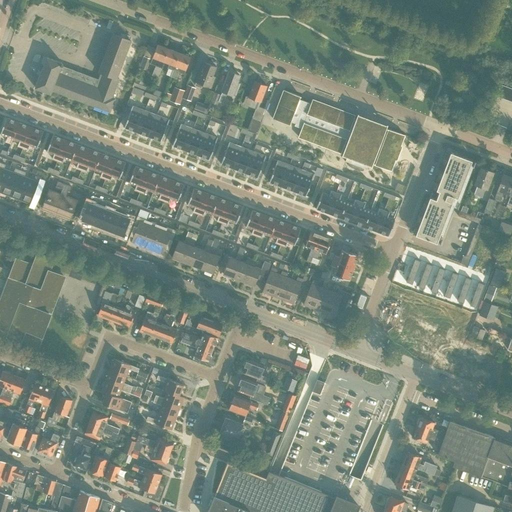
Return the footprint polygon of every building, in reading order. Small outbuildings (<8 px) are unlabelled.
[(131,41),(112,34),(98,72),(101,73),(98,80),(63,66),(63,65),(61,64),(62,63),(47,57),(35,87),(50,93),(52,90),(110,112),(115,98),(112,97),(119,79),(117,78),(131,41)] [(158,78),(164,61),(168,48),(157,44),(152,57),(153,57),(150,63),(156,65),(155,69),(154,69),(152,75),(158,78)] [(173,70),(179,52),(168,48),(164,61),(169,63),(168,68),(173,70)] [(191,57),(179,52),(173,70),(170,76),(176,78),(179,72),(184,74),(191,57)] [(151,59),(145,57),(140,67),(146,70),(151,59)] [(213,76),(216,66),(205,62),(201,71),(200,70),(196,82),(195,85),(200,87),(201,84),(211,88),(216,77),(213,76)] [(237,82),(239,75),(229,71),(224,85),(222,91),(221,95),(214,92),(210,103),(217,105),(219,101),(223,103),(227,93),(228,93),(232,95),(232,94),(236,95),(238,91),(240,83),(237,82)] [(147,83),(136,79),(134,85),(145,89),(147,83)] [(261,102),(267,85),(254,81),(248,97),(246,96),(243,104),(250,106),(253,99),(261,102)] [(511,88),(500,84),(496,96),(511,101),(511,88)] [(191,101),(196,88),(188,85),(183,98),(191,101)] [(154,86),(151,93),(160,96),(163,89),(154,86)] [(185,90),(175,87),(170,101),(180,104),(185,90)] [(299,95),(285,90),(274,118),(288,124),(290,121),(303,125),(299,136),(341,152),(342,151),(348,153),(345,161),(348,161),(347,164),(349,166),(352,167),(353,168),(355,168),(357,169),(359,170),(361,170),(364,170),(365,168),(367,169),(370,162),(376,164),(376,165),(390,170),(404,135),(389,129),(388,131),(370,125),(354,118),(355,116),(312,100),(311,103),(298,98),(299,95)] [(132,105),(124,127),(136,132),(145,109),(132,105)] [(260,121),(265,109),(258,106),(257,109),(256,109),(252,118),(260,121)] [(145,109),(136,132),(149,136),(157,114),(145,109)] [(157,114),(149,136),(161,141),(164,135),(170,119),(157,114)] [(7,116),(0,133),(0,134),(7,137),(5,141),(11,143),(12,139),(19,121),(7,116)] [(19,121),(12,139),(19,141),(17,145),(23,147),(31,125),(19,121)] [(180,123),(172,145),(185,150),(193,128),(180,123)] [(31,125),(23,147),(28,149),(30,145),(37,148),(44,130),(31,125)] [(193,128),(185,150),(197,154),(205,132),(193,128)] [(205,132),(197,154),(210,159),(218,137),(205,132)] [(53,133),(46,151),(53,154),(52,158),(57,160),(66,138),(53,133)] [(66,138),(57,160),(63,162),(64,158),(71,161),(78,143),(66,138)] [(229,141),(221,163),(233,168),(241,146),(229,141)] [(78,143),(71,161),(77,163),(76,167),(81,169),(90,147),(78,143)] [(241,146),(233,168),(245,172),(254,150),(241,146)] [(90,147),(81,169),(87,171),(88,167),(95,170),(102,152),(90,147)] [(254,150),(245,172),(258,177),(266,155),(254,150)] [(458,208),(476,162),(451,152),(452,152),(451,151),(436,190),(433,189),(415,235),(440,244),(454,207),(458,208)] [(102,152),(95,170),(102,172),(100,176),(105,178),(114,156),(102,152)] [(114,156),(105,178),(111,180),(112,176),(120,179),(126,161),(114,156)] [(274,167),(269,181),(281,186),(290,164),(277,159),(274,167)] [(0,191),(9,170),(3,168),(5,165),(0,162),(0,191)] [(135,164),(129,182),(136,185),(134,189),(140,191),(148,169),(135,164)] [(290,164),(281,186),(294,191),(302,168),(290,164)] [(302,168),(294,191),(306,195),(315,173),(302,168)] [(493,172),(481,168),(475,184),(477,185),(474,194),(482,197),(485,188),(487,189),(493,172)] [(11,195),(20,170),(15,169),(14,172),(9,170),(0,191),(11,195)] [(148,169),(140,191),(145,193),(147,189),(153,191),(160,174),(148,169)] [(21,199),(29,178),(24,176),(25,172),(20,170),(11,195),(21,199)] [(160,174),(153,191),(160,194),(158,198),(164,200),(172,178),(160,174)] [(503,192),(511,194),(511,190),(511,177),(503,175),(494,198),(500,200),(503,192)] [(34,180),(29,178),(21,199),(31,203),(41,178),(35,176),(34,180)] [(172,178),(164,200),(169,202),(171,198),(178,201),(185,183),(172,178)] [(404,186),(397,183),(395,189),(402,192),(404,186)] [(58,188),(46,184),(38,206),(50,210),(58,188)] [(194,186),(187,204),(194,207),(193,211),(198,213),(207,191),(194,186)] [(70,193),(58,188),(50,210),(62,215),(70,193)] [(207,191),(198,213),(204,215),(205,211),(212,213),(219,195),(207,191)] [(322,192),(316,209),(328,213),(335,193),(331,191),(329,195),(322,192)] [(82,197),(70,193),(62,215),(74,219),(82,197)] [(335,193),(328,213),(340,217),(340,218),(346,201),(339,199),(341,195),(340,194),(335,193)] [(219,195),(212,213),(218,216),(217,220),(222,222),(231,200),(219,195)] [(496,200),(489,198),(484,212),(490,214),(496,200)] [(92,223),(101,201),(96,199),(94,205),(89,202),(82,219),(92,223)] [(231,200),(222,222),(228,224),(229,220),(237,223),(244,205),(231,200)] [(346,201),(340,218),(352,222),(360,202),(355,200),(353,204),(346,201)] [(103,227),(109,210),(104,208),(106,203),(101,201),(92,223),(103,227)] [(360,202),(352,222),(364,226),(364,227),(370,210),(363,208),(365,204),(360,202)] [(113,231),(121,209),(116,207),(114,212),(109,210),(103,227),(113,231)] [(252,208),(245,226),(253,229),(251,233),(257,235),(265,213),(252,208)] [(126,211),(121,209),(113,231),(123,235),(130,218),(124,216),(126,211)] [(142,246),(150,224),(145,223),(146,219),(149,212),(140,209),(136,220),(139,221),(131,242),(142,246)] [(370,210),(364,227),(376,231),(377,231),(384,211),(379,209),(377,213),(370,210)] [(384,211),(377,231),(389,236),(394,222),(395,219),(387,217),(389,212),(384,211)] [(475,216),(460,211),(458,215),(478,223),(465,256),(463,255),(460,263),(467,266),(471,256),(483,225),(479,223),(481,219),(475,216)] [(265,213),(257,235),(262,237),(264,233),(270,235),(277,217),(265,213)] [(277,217),(270,235),(277,238),(275,242),(281,244),(289,222),(277,217)] [(474,224),(457,217),(446,248),(462,254),(474,224)] [(152,250),(160,228),(155,226),(156,223),(151,221),(150,225),(150,224),(142,246),(152,250)] [(289,222),(281,244),(286,246),(288,242),(295,245),(301,227),(302,227),(289,222)] [(165,230),(160,228),(152,250),(163,254),(172,229),(167,227),(165,230)] [(172,257),(182,261),(193,233),(188,231),(184,242),(178,240),(172,257)] [(311,263),(321,235),(311,231),(305,245),(311,248),(306,261),(311,263)] [(193,233),(182,261),(192,265),(199,248),(194,246),(198,235),(193,233)] [(331,239),(321,235),(311,263),(317,265),(319,260),(317,259),(320,251),(326,253),(331,239)] [(213,240),(202,269),(213,273),(219,256),(214,253),(216,248),(219,240),(214,238),(213,240)] [(199,248),(192,265),(202,269),(213,240),(208,239),(204,250),(199,248)] [(223,274),(234,277),(240,261),(242,255),(245,249),(240,247),(237,254),(235,259),(225,255),(221,265),(226,267),(223,274)] [(335,255),(333,260),(354,268),(358,255),(342,249),(339,256),(335,255)] [(37,253),(36,256),(33,264),(17,258),(5,289),(8,290),(0,311),(0,335),(36,349),(41,336),(39,335),(50,306),(52,307),(64,276),(46,269),(50,258),(37,253)] [(442,266),(407,253),(391,297),(425,310),(442,266)] [(240,261),(234,277),(244,281),(252,259),(247,257),(245,263),(240,261)] [(252,259),(244,281),(254,285),(257,278),(261,280),(265,272),(267,273),(271,263),(264,261),(261,269),(255,267),(257,261),(252,259)] [(354,268),(333,260),(331,265),(335,267),(333,274),(349,280),(354,268)] [(281,275),(280,274),(276,273),(277,269),(272,267),(262,292),(273,296),(281,275)] [(495,268),(490,283),(498,286),(504,271),(495,268)] [(283,300),(291,278),(286,276),(287,273),(282,271),(280,274),(281,275),(273,296),(283,300)] [(296,280),(291,278),(283,300),(293,303),(303,279),(297,277),(296,280)] [(319,310),(328,289),(327,289),(328,285),(323,283),(322,287),(317,285),(318,281),(313,279),(303,304),(319,310)] [(338,293),(337,293),(328,289),(319,310),(330,314),(338,293)] [(339,289),(337,293),(338,293),(330,314),(334,316),(337,309),(343,312),(350,294),(339,289)] [(105,317),(109,319),(114,305),(113,305),(117,295),(106,291),(98,314),(99,315),(100,316),(103,318),(105,317)] [(145,296),(139,294),(135,305),(141,308),(145,296)] [(161,307),(163,300),(147,295),(145,301),(161,307)] [(173,304),(163,300),(161,307),(171,310),(173,304)] [(498,306),(490,303),(483,301),(479,310),(478,314),(493,320),(498,306)] [(127,304),(124,309),(125,309),(120,323),(122,324),(122,325),(126,326),(127,326),(129,326),(131,321),(132,322),(136,310),(132,309),(133,306),(127,304)] [(114,305),(109,319),(110,319),(111,321),(114,322),(116,321),(120,323),(125,309),(124,309),(119,307),(114,305)] [(150,334),(156,321),(159,313),(158,313),(160,309),(155,308),(153,313),(147,311),(145,316),(139,330),(150,334)] [(183,323),(187,313),(181,311),(177,321),(183,323)] [(223,323),(201,315),(197,328),(202,330),(204,329),(218,335),(223,323)] [(156,321),(150,334),(161,339),(169,317),(167,316),(166,318),(164,317),(162,323),(156,321)] [(169,317),(161,339),(172,343),(177,329),(171,326),(173,321),(170,320),(171,317),(169,317)] [(451,337),(408,320),(397,351),(440,367),(440,366),(488,384),(499,355),(479,347),(474,359),(447,348),(451,337)] [(481,340),(486,330),(474,325),(470,335),(481,340)] [(183,338),(213,349),(215,344),(216,343),(217,341),(217,339),(217,338),(203,332),(200,338),(185,333),(183,338)] [(211,354),(213,349),(183,338),(182,338),(180,342),(197,348),(194,355),(192,359),(199,361),(200,358),(208,360),(209,359),(210,358),(211,356),(211,354)] [(110,369),(126,375),(129,368),(138,372),(139,368),(130,365),(114,358),(110,369)] [(266,384),(269,378),(260,374),(264,366),(247,359),(247,361),(245,362),(244,364),(245,366),(244,368),(245,368),(244,373),(257,378),(256,380),(266,384)] [(106,380),(131,389),(132,386),(123,382),(126,375),(110,369),(106,380)] [(0,401),(3,403),(14,375),(2,370),(0,376),(0,385),(3,387),(0,395),(0,401)] [(25,379),(14,375),(3,403),(9,405),(14,391),(20,393),(25,379)] [(162,389),(167,391),(179,395),(183,384),(167,378),(158,375),(156,379),(165,382),(162,389)] [(239,386),(237,390),(251,395),(250,397),(266,403),(269,397),(263,395),(266,386),(241,376),(240,378),(238,379),(237,381),(238,383),(238,385),(239,386)] [(299,379),(290,376),(286,387),(295,391),(299,379)] [(102,391),(106,393),(106,392),(118,397),(118,396),(121,390),(129,393),(131,389),(106,380),(102,391)] [(35,399),(39,400),(44,386),(35,383),(29,399),(28,399),(24,411),(29,413),(31,407),(32,407),(35,399)] [(44,386),(39,400),(43,402),(40,410),(38,416),(43,418),(48,406),(54,390),(44,386)] [(154,398),(180,408),(184,397),(179,395),(167,391),(164,398),(156,395),(154,398)] [(106,392),(106,393),(102,403),(119,409),(127,413),(129,409),(131,401),(123,398),(118,396),(118,397),(106,392)] [(296,395),(288,393),(282,409),(289,412),(296,395)] [(66,415),(72,400),(60,395),(54,411),(55,411),(52,418),(58,420),(60,413),(66,415)] [(256,409),(258,405),(250,402),(251,401),(234,395),(231,402),(230,402),(229,406),(229,407),(229,409),(245,415),(249,406),(256,409)] [(159,412),(176,418),(180,408),(154,398),(153,402),(162,405),(159,412)] [(0,419),(0,436),(1,437),(6,422),(9,416),(11,417),(14,410),(6,407),(3,414),(4,414),(2,420),(0,419)] [(289,413),(283,410),(276,428),(282,430),(289,413)] [(89,422),(116,433),(118,428),(114,427),(107,424),(107,425),(105,424),(108,417),(93,411),(89,422)] [(171,429),(176,418),(159,412),(156,419),(148,416),(146,420),(155,423),(171,429)] [(130,419),(112,413),(110,418),(128,425),(130,419)] [(142,425),(144,419),(135,415),(132,421),(142,425)] [(32,418),(31,418),(27,416),(25,421),(15,417),(7,439),(20,444),(25,429),(27,430),(32,418)] [(32,417),(31,418),(32,418),(27,430),(21,445),(32,449),(41,428),(43,428),(45,422),(41,420),(38,427),(36,426),(34,433),(29,431),(34,418),(32,417)] [(242,434),(244,429),(241,428),(243,424),(225,417),(219,434),(229,438),(227,445),(237,449),(240,442),(236,441),(239,433),(242,434)] [(443,437),(446,431),(442,429),(441,432),(438,430),(432,428),(435,422),(420,417),(416,427),(443,437)] [(443,437),(440,447),(437,454),(454,461),(452,466),(466,471),(481,476),(508,485),(507,487),(511,488),(511,441),(495,435),(494,436),(450,420),(446,431),(443,437)] [(116,433),(89,422),(85,433),(99,439),(102,431),(104,432),(104,433),(115,437),(116,433)] [(59,436),(62,429),(52,425),(49,432),(53,433),(50,440),(43,437),(38,451),(49,455),(49,456),(52,454),(57,443),(57,442),(59,436)] [(136,441),(146,445),(169,453),(173,442),(159,436),(157,441),(145,437),(148,428),(143,426),(139,435),(136,441)] [(435,446),(440,447),(443,437),(416,427),(412,437),(427,443),(428,438),(437,441),(435,446)] [(272,455),(280,434),(274,431),(266,453),(272,455)] [(97,443),(86,438),(83,444),(88,446),(88,448),(81,446),(79,452),(78,451),(73,464),(87,470),(97,443)] [(122,453),(126,454),(126,453),(131,455),(133,449),(135,442),(127,439),(123,452),(122,453)] [(146,445),(145,449),(150,451),(151,450),(153,451),(150,459),(165,464),(169,453),(146,445)] [(108,447),(106,452),(105,451),(103,458),(96,455),(90,470),(92,470),(92,472),(96,473),(97,472),(102,474),(110,453),(112,449),(108,447)] [(132,456),(137,458),(140,451),(134,449),(132,456)] [(402,462),(417,468),(425,471),(429,473),(439,476),(441,470),(436,469),(437,465),(425,461),(423,465),(418,463),(421,457),(407,451),(402,462)] [(121,467),(126,454),(122,453),(123,452),(122,452),(117,465),(110,463),(105,477),(106,477),(106,478),(109,479),(111,479),(115,480),(120,467),(121,467)] [(16,466),(7,462),(0,459),(0,511),(7,511),(9,506),(14,507),(16,499),(21,500),(21,497),(25,483),(12,479),(13,476),(23,480),(26,470),(16,466)] [(228,462),(207,511),(356,511),(360,504),(336,494),(335,497),(269,470),(266,478),(228,462)] [(424,483),(426,484),(428,479),(414,474),(417,468),(402,462),(398,473),(424,483)] [(142,477),(158,483),(162,474),(133,463),(131,469),(137,471),(144,474),(142,477)] [(422,489),(424,483),(398,473),(394,484),(408,489),(411,483),(417,485),(416,487),(422,489)] [(35,489),(43,491),(47,478),(37,474),(34,483),(36,484),(35,489)] [(154,493),(158,483),(142,477),(141,481),(134,479),(128,477),(126,482),(138,487),(154,493)] [(52,494),(56,481),(47,478),(43,491),(52,494)] [(56,481),(52,494),(54,495),(51,506),(56,507),(63,484),(56,481)] [(447,484),(441,481),(438,488),(444,491),(447,484)] [(31,500),(34,488),(26,486),(23,498),(31,500)] [(95,511),(100,497),(80,490),(73,511),(95,511)] [(44,504),(48,493),(42,492),(39,503),(44,504)] [(511,503),(511,495),(505,494),(503,501),(511,503)] [(61,495),(60,498),(57,507),(60,507),(58,511),(64,511),(65,511),(68,511),(71,511),(75,499),(61,495)] [(457,495),(451,511),(491,511),(494,506),(457,495)] [(387,502),(385,507),(397,511),(409,511),(401,509),(404,501),(389,496),(389,497),(387,498),(386,501),(387,502)] [(110,511),(113,502),(102,498),(97,511),(110,511)] [(14,507),(9,506),(7,511),(17,511),(20,502),(21,500),(16,499),(14,507)] [(20,502),(17,511),(26,511),(29,504),(20,502)] [(110,511),(133,511),(134,511),(114,502),(110,511)] [(425,511),(430,511),(432,507),(420,502),(418,509),(425,511)]
